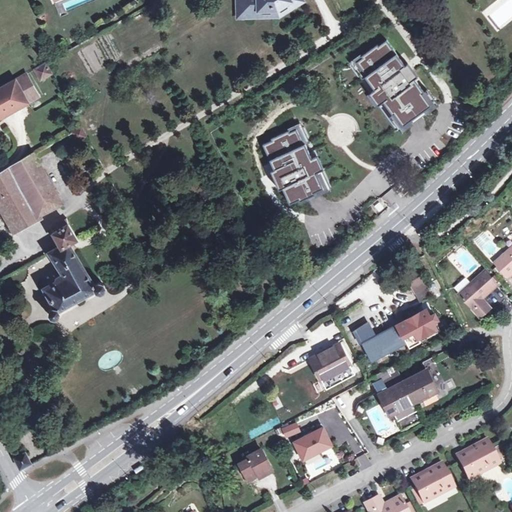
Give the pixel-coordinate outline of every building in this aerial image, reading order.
[(241,0),(242,16),(279,15),(302,1),(301,0),(241,0)] [(378,43),(348,64),(395,131),(431,105),(422,93),(424,92),(414,78),(412,79),(409,74),(410,73),(387,39),(379,45),(378,43)] [(44,63),(33,69),(40,80),(51,74),(44,63)] [(25,73),(15,79),(22,91),(27,102),(38,96),(25,73)] [(0,117),(9,112),(3,102),(22,91),(15,79),(0,87),(0,117)] [(22,91),(3,102),(9,112),(27,102),(22,91)] [(268,141),(259,145),(271,171),(273,170),(280,187),(279,188),(286,204),(328,185),(300,124),(267,139),(268,141)] [(61,202),(34,153),(0,172),(0,208),(13,230),(61,202)] [(275,189),(279,188),(280,187),(273,170),(271,171),(268,172),(275,189)] [(378,203),(373,206),(377,211),(381,208),(378,203)] [(64,277),(60,276),(58,277),(57,280),(42,287),(54,308),(52,308),(51,309),(49,310),(49,311),(48,313),(49,315),(49,316),(50,317),(52,318),(53,318),(55,318),(57,318),(58,317),(59,315),(59,313),(59,312),(93,287),(93,289),(93,291),(95,292),(96,293),(98,293),(99,293),(101,292),(102,291),(103,289),(103,288),(103,286),(102,285),(101,283),(100,283),(98,282),(96,282),(95,284),(69,244),(77,239),(67,223),(67,219),(50,228),(61,247),(48,253),(64,277)] [(461,246),(458,243),(450,250),(453,254),(461,246)] [(505,278),(511,272),(511,247),(493,263),(505,278)] [(478,318),(489,309),(481,299),(496,285),(483,271),(457,294),(478,318)] [(420,276),(409,282),(419,302),(430,296),(420,276)] [(436,298),(432,300),(445,325),(449,323),(436,298)] [(378,335),(363,343),(372,359),(406,341),(409,347),(438,331),(426,309),(378,335)] [(363,343),(378,335),(368,321),(352,332),(360,345),(363,343)] [(406,341),(372,359),(379,373),(394,365),(414,355),(409,347),(406,341)] [(339,342),(308,359),(320,380),(351,364),(339,342)] [(380,394),(390,414),(399,431),(422,419),(414,402),(436,391),(425,370),(397,385),(386,391),(380,394)] [(381,382),(386,391),(397,385),(392,376),(381,382)] [(285,438),(302,432),(298,421),(281,427),(285,438)] [(294,442),(301,457),(317,449),(319,451),(331,445),(322,427),(294,442)] [(475,448),(456,457),(468,480),(499,464),(486,439),(474,446),(475,448)] [(455,455),(456,457),(475,448),(474,446),(455,455)] [(249,458),(239,463),(247,479),(260,472),(263,476),(272,471),(260,449),(248,456),(249,458)] [(317,449),(301,457),(303,459),(319,451),(317,449)] [(28,453),(16,459),(22,471),(34,464),(28,453)] [(429,472),(410,481),(422,504),(453,488),(440,463),(428,470),(429,472)] [(409,479),(410,481),(429,472),(428,470),(409,479)] [(223,477),(216,479),(219,493),(226,491),(223,477)] [(406,511),(399,496),(383,505),(378,496),(364,504),(368,511),(406,511)]
